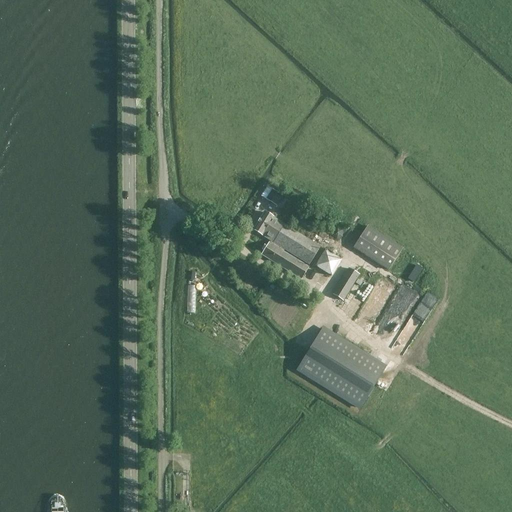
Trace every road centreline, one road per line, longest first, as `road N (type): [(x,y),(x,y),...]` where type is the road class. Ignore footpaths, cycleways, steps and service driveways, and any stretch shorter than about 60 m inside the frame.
road 1 (tertiary): [(130,0),(133,511)]
road 2 (unclassified): [(160,0),(162,511)]
road 3 (track): [(511,424),(413,374),(241,242),(164,208)]
